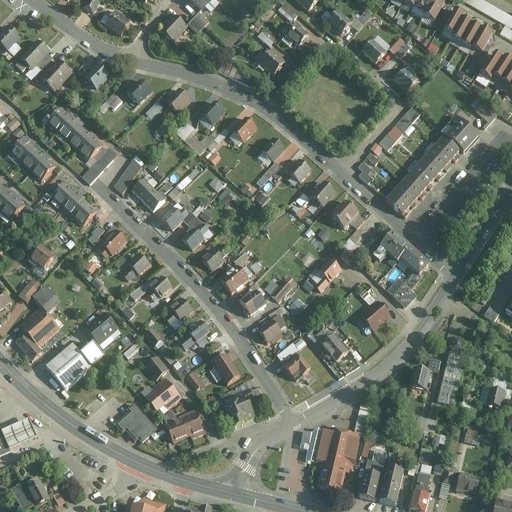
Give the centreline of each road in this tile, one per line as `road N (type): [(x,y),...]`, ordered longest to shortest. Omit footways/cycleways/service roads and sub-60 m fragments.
road 1 (residential): [(294,425),(217,310),(99,190)]
road 2 (residential): [(265,108),(326,44),(365,76),(399,107),(342,173)]
road 3 (residential): [(294,425),(380,375),(419,335),(456,277)]
road 4 (secondary): [(0,360),(68,422),(139,464)]
road 5 (residential): [(342,173),(456,277)]
road 6 (residential): [(130,60),(218,84),(265,108)]
